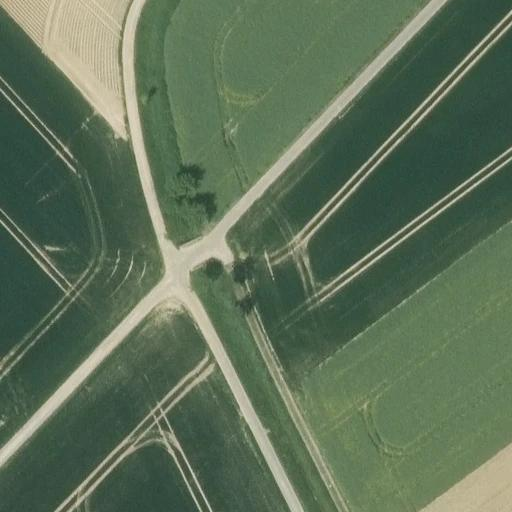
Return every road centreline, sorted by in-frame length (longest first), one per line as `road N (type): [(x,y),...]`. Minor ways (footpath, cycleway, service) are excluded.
road 1 (track): [(442,0),(176,274)]
road 2 (track): [(339,511),(209,242)]
road 3 (track): [(137,0),(124,50),(129,110),(140,182),(176,274)]
road 4 (track): [(176,274),(294,511)]
road 5 (track): [(0,458),(176,274)]
